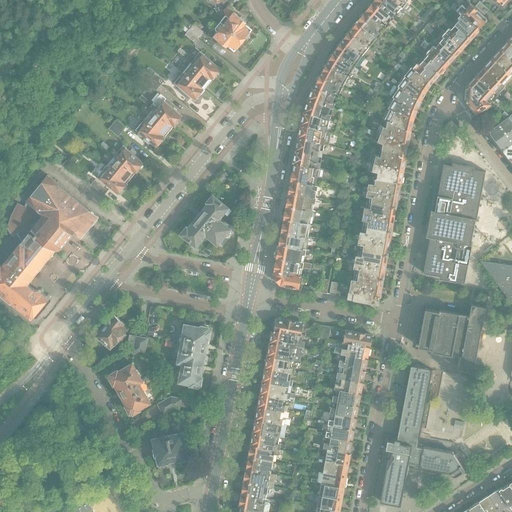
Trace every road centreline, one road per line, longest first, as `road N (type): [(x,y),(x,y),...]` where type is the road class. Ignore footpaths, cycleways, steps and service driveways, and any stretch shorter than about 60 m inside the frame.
road 1 (residential): [(213,494),(160,501),(65,328)]
road 2 (residential): [(448,95),(435,119),(396,322)]
road 3 (residential): [(134,245),(245,107),(260,98),(287,99)]
road 4 (residential): [(396,322),(361,511)]
road 5 (residential): [(213,494),(246,311)]
road 6 (residential): [(253,279),(287,99)]
road 7 (residential): [(396,322),(249,295)]
road 8 (residential): [(103,281),(246,311)]
road 9 (unknown): [(0,95),(99,0)]
road 10 (residential): [(253,279),(146,257),(134,245)]
